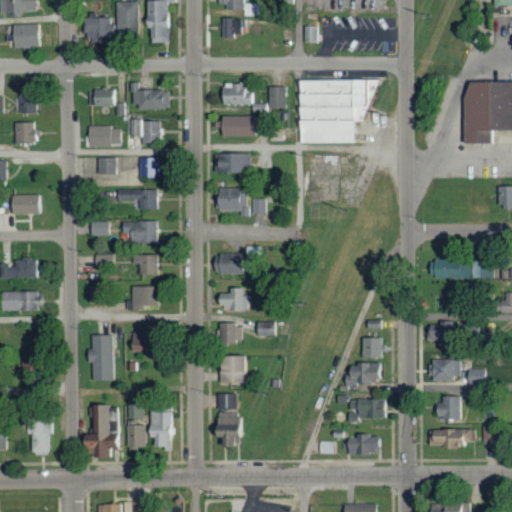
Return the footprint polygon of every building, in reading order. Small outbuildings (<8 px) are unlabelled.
[(40,0),(40,6),(37,6),(37,9),(3,10),(2,0),(40,0)] [(170,42),(170,0),(150,0),(150,28),(153,28),(153,43),(170,42)] [(245,0),(221,0),(221,3),(228,3),(228,10),(245,10),(245,3),(245,0)] [(118,2),(140,1),(141,45),(119,45),(118,2)] [(245,3),(259,2),(260,15),(245,15),(245,10),(245,3)] [(225,16),(225,37),(245,37),(245,16),(227,16),(225,16)] [(112,42),(112,34),(115,34),(115,25),(112,25),(112,18),(85,18),(86,31),(89,31),(89,42),(112,42)] [(40,47),(40,23),(16,24),(16,32),(8,32),(8,41),(16,41),(16,47),(24,47),(24,50),(33,50),(33,47),(40,47)] [(318,26),(306,25),(305,42),(318,42),(318,26)] [(303,142),(303,79),(383,79),(367,120),(358,120),(358,142),(303,142)] [(467,98),(474,82),(511,81),(511,128),(494,128),(494,142),(467,142),(467,98)] [(168,107),(167,90),(140,90),(139,83),(130,83),(131,109),(168,107)] [(220,104),(253,104),(253,93),(243,93),(242,83),(220,84),(220,104)] [(284,109),(284,87),(268,87),(268,109),(284,109)] [(116,106),(116,91),(89,90),(88,105),(116,106)] [(42,114),(43,92),(26,92),(25,114),(42,114)] [(253,116),(219,116),(219,136),(254,136),(253,116)] [(141,137),(141,143),(161,144),(162,121),(133,120),(132,136),(141,137)] [(88,147),(121,147),(121,127),(88,127),(88,147)] [(267,140),(282,140),(282,129),(268,128),(267,140)] [(249,154),(214,154),(214,173),(248,173),(249,154)] [(101,174),(116,174),(116,158),(101,157),(101,174)] [(138,177),(157,177),(157,158),(138,158),(138,177)] [(0,176),(12,176),(11,160),(0,160),(0,176)] [(496,205),(511,205),(511,186),(496,186),(496,205)] [(245,212),(245,189),(215,189),(215,212),(245,212)] [(156,190),(135,190),(135,209),(157,209),(156,190)] [(21,214),(47,213),(46,193),(20,194),(21,214)] [(251,214),(264,214),(265,199),(251,199),(251,214)] [(115,235),(114,220),(98,220),(98,235),(115,235)] [(161,242),(161,221),(128,220),(128,232),(133,232),(132,241),(161,242)] [(143,274),(163,273),(162,253),(139,254),(139,265),(143,265),(143,274)] [(241,253),(213,254),(214,274),(241,274),(241,253)] [(99,254),(99,267),(118,267),(117,254),(99,254)] [(4,263),(4,278),(42,277),(42,258),(21,259),(21,263),(4,263)] [(503,279),(503,264),(428,263),(428,278),(503,279)] [(90,286),(91,302),(110,302),(109,285),(90,286)] [(164,304),(163,285),(143,286),(143,295),(133,296),(133,309),(149,309),(149,305),(164,304)] [(241,288),(228,288),(229,295),(215,295),(216,311),(248,310),(247,296),(241,296),(241,288)] [(44,307),(43,290),(9,291),(10,308),(44,307)] [(499,313),(511,313),(511,292),(504,293),(504,301),(498,301),(499,313)] [(243,339),(243,323),(224,322),(224,339),(243,339)] [(275,322),(255,322),(255,336),(275,336),(275,322)] [(451,323),(425,324),(426,341),(452,341),(451,323)] [(175,330),(149,329),(149,333),(140,333),(139,350),(159,350),(159,351),(174,352),(175,330)] [(119,379),(118,334),(97,334),(97,379),(119,379)] [(360,358),(382,358),(382,338),(360,338),(360,358)] [(226,382),(253,382),(254,354),(226,354),(226,382)] [(460,379),(459,360),(429,360),(429,379),(460,379)] [(381,384),(380,363),(356,363),(356,372),(344,373),(344,384),(381,384)] [(486,369),(466,370),(467,385),(486,385),(486,369)] [(223,408),(241,409),(241,393),(223,392),(223,408)] [(461,419),(460,397),(441,397),(442,404),(434,405),(435,419),(461,419)] [(386,419),(386,399),(347,400),(348,420),(386,419)] [(147,403),(132,403),(132,418),(146,418),(147,403)] [(130,447),(130,439),(117,439),(116,404),(96,405),(97,455),(118,455),(117,448),(130,447)] [(178,411),(167,411),(167,405),(155,405),(156,437),(158,437),(158,447),(176,446),(176,434),(179,434),(178,411)] [(244,445),(244,435),(253,435),(253,429),(249,429),(248,413),(224,413),(225,445),(244,445)] [(56,417),(30,418),(30,434),(37,434),(37,453),(56,453),(56,417)] [(152,447),(151,422),(133,422),(134,448),(152,447)] [(482,442),(491,442),(491,424),(482,424),(482,442)] [(465,448),(465,442),(475,441),(475,429),(429,430),(429,449),(465,448)] [(0,447),(10,448),(10,430),(0,430),(0,447)] [(347,455),(379,454),(378,436),(346,437),(347,455)] [(332,454),(333,442),(318,442),(318,453),(332,454)] [(128,501),(127,511),(153,511),(154,501),(128,501)] [(105,511),(126,511),(126,503),(105,503),(105,511)] [(469,511),(469,503),(426,504),(426,511),(469,511)]
